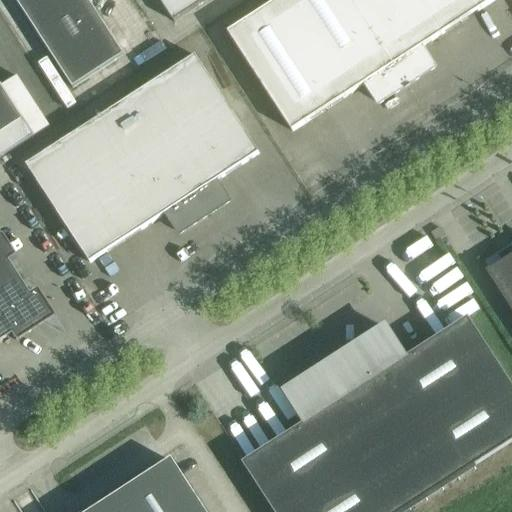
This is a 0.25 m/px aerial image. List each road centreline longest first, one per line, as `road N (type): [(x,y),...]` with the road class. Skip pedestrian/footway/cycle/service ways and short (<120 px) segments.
road 1 (unclassified): [(511,93),(170,313)]
road 2 (unclassified): [(199,355),(511,152)]
road 3 (unclassified): [(0,483),(199,355)]
road 4 (unclassified): [(170,313),(0,425)]
